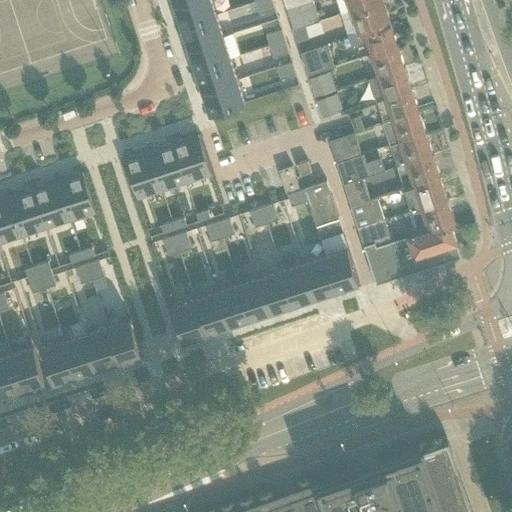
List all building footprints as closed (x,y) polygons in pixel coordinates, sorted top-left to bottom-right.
[(211,0),(185,0),(174,4),(181,25),(216,14),(211,0)] [(272,0),(259,0),(255,1),(259,13),(275,8),(272,0)] [(312,0),(301,0),(286,5),(293,27),(319,19),(312,0)] [(352,10),(340,13),(347,36),(349,35),(359,32),(358,29),(389,19),(382,0),(374,0),(351,8),(352,10)] [(216,14),(181,25),(188,47),(224,35),(216,14)] [(319,19),(293,27),(298,41),(323,32),(319,19)] [(368,40),(371,51),(397,43),(389,19),(358,29),(359,32),(349,35),(352,45),(368,40)] [(282,28),(266,33),(269,45),(285,40),(282,28)] [(224,35),(188,47),(195,69),(231,57),(224,35)] [(285,40),(269,45),(273,57),(289,52),(285,40)] [(327,43),(301,51),(308,73),(334,65),(327,43)] [(371,51),(378,73),(404,64),(397,43),(371,51)] [(231,57),(195,69),(202,90),(238,79),(231,57)] [(292,61),(276,66),(280,78),(296,73),(292,61)] [(378,73),(368,76),(376,98),(411,87),(404,64),(378,73)] [(330,73),(310,79),(315,96),(335,90),(330,73)] [(238,79),(202,90),(210,113),(245,101),(238,79)] [(259,113),(298,101),(292,82),(253,94),(259,113)] [(376,98),(383,119),(418,108),(411,87),(376,98)] [(336,92),(317,98),(323,118),(342,112),(336,92)] [(382,120),(389,142),(425,131),(418,108),(383,119),(382,120)] [(359,115),(350,118),(355,131),(364,128),(359,115)] [(396,164),(432,153),(425,131),(389,142),(396,164)] [(354,132),(329,140),(337,162),(361,154),(354,132)] [(198,133),(174,141),(187,181),(211,173),(198,133)] [(174,141),(149,149),(162,189),(187,181),(174,141)] [(149,149),(124,157),(137,197),(162,189),(149,149)] [(361,154),(337,162),(343,183),(361,177),(370,174),(363,153),(361,154)] [(396,164),(403,186),(439,175),(432,153),(396,164)] [(308,160),(297,163),(300,174),(311,171),(308,160)] [(293,165),(281,169),(289,191),(300,188),(293,165)] [(83,171),(58,179),(71,219),(96,211),(83,171)] [(411,208),(412,208),(446,197),(439,175),(403,186),(411,208)] [(361,177),(343,183),(351,205),(369,199),(361,177)] [(58,179),(34,187),(47,227),(71,219),(58,179)] [(303,186),(316,224),(338,217),(326,179),(303,186)] [(34,187),(9,195),(22,235),(47,227),(34,187)] [(296,190),(287,193),(291,205),(307,200),(303,188),(296,190)] [(9,195),(0,198),(0,242),(22,235),(9,195)] [(351,205),(358,225),(384,217),(378,196),(369,199),(351,205)] [(412,208),(420,230),(427,228),(427,230),(454,220),(446,197),(412,208)] [(273,202),(262,206),(267,222),(279,218),(273,202)] [(262,206),(250,210),(255,226),(267,222),(262,206)] [(208,208),(196,212),(199,221),(211,217),(208,208)] [(184,216),(172,220),(175,228),(187,224),(184,216)] [(230,216),(218,220),(223,236),(235,232),(230,216)] [(358,225),(363,243),(373,240),(375,245),(392,239),(384,217),(358,225)] [(172,220),(161,224),(163,232),(175,228),(172,220)] [(218,220),(206,224),(211,240),(223,236),(218,220)] [(376,284),(460,257),(461,256),(456,240),(451,223),(455,222),(454,220),(427,230),(427,228),(420,230),(392,239),(375,245),(373,240),(363,243),(365,249),(376,284)] [(186,230),(175,234),(180,250),(192,246),(186,230)] [(175,234),(163,238),(168,254),(180,250),(175,234)] [(92,246),(81,250),(83,258),(95,254),(92,246)] [(347,246),(325,253),(337,289),(359,282),(347,246)] [(81,250),(69,254),(72,262),(83,258),(81,250)] [(325,253),(304,261),(315,296),(337,289),(325,253)] [(99,259),(88,263),(93,279),(104,275),(99,259)] [(48,260),(37,264),(41,276),(52,272),(48,260)] [(304,261),(282,268),(293,303),(315,296),(304,261)] [(88,263),(76,266),(81,283),(93,279),(88,263)] [(37,264),(25,268),(29,280),(41,276),(37,264)] [(282,268),(260,275),(271,310),(293,303),(282,268)] [(52,272),(41,276),(44,288),(56,284),(52,272)] [(260,275),(238,282),(249,317),(271,310),(260,275)] [(41,276),(29,280),(32,292),(44,288),(41,276)] [(238,282),(216,289),(227,325),(249,317),(238,282)] [(216,289),(194,296),(205,332),(227,325),(216,289)] [(4,291),(0,291),(0,309),(9,307),(4,291)] [(194,296),(172,303),(183,339),(205,332),(194,296)] [(130,317),(108,324),(119,360),(142,353),(130,317)] [(108,324),(86,332),(97,367),(119,360),(108,324)] [(86,332),(64,339),(75,374),(97,367),(86,332)] [(44,345),(41,346),(53,381),(56,381),(75,374),(64,339),(44,345)] [(34,344),(11,352),(22,387),(45,380),(34,344)] [(11,352),(0,355),(0,391),(1,394),(22,387),(11,352)] [(248,511),(471,511),(447,444),(449,443),(445,443),(380,466),(357,474),(248,511)]
